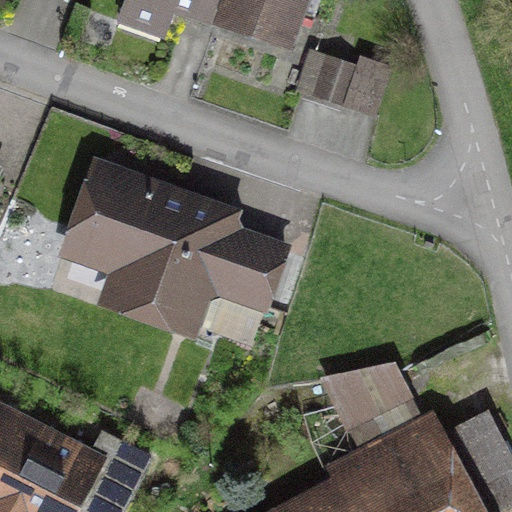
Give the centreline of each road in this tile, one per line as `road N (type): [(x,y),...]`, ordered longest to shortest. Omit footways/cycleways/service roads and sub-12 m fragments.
road 1 (residential): [(488,198),(420,199),(0,55)]
road 2 (residential): [(430,0),(488,198)]
